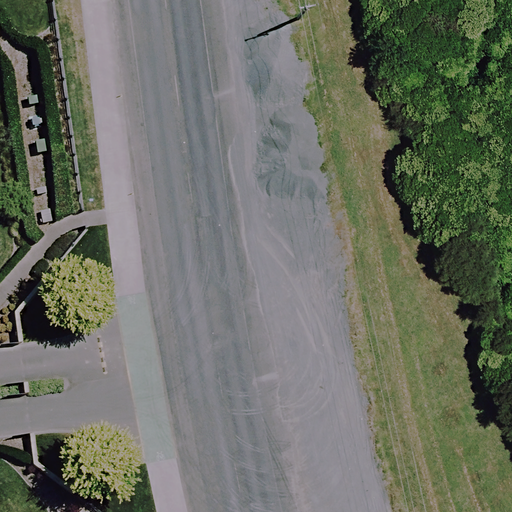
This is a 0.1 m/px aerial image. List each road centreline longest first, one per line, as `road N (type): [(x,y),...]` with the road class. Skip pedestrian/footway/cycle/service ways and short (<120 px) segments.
road 1 (tertiary): [(169,0),(216,332)]
road 2 (residential): [(226,403),(158,401),(0,421)]
road 3 (residential): [(0,365),(216,332)]
